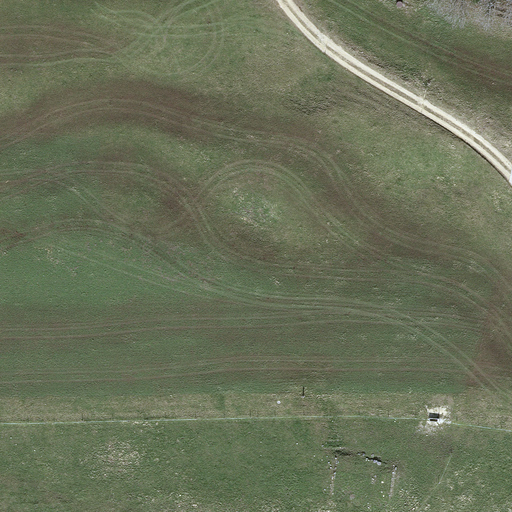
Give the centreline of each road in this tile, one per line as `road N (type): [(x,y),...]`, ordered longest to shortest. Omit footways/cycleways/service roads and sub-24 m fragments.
road 1 (track): [(511,175),(458,128),(321,42),(283,0)]
road 2 (track): [(511,409),(420,511)]
